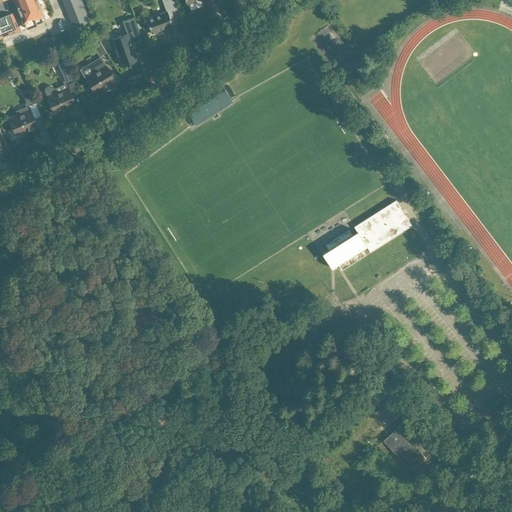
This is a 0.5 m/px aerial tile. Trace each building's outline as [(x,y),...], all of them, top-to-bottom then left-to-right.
[(0,0),(0,30),(23,21),(26,27),(43,20),(40,14),(42,14),(36,0),(0,0)] [(146,19),(148,24),(151,33),(166,28),(169,37),(175,34),(169,17),(179,14),(173,0),(162,0),(166,11),(146,19)] [(126,34),(111,40),(121,66),(136,60),(130,43),(142,39),(134,18),(122,22),(126,34)] [(99,31),(95,33),(99,40),(103,38),(99,31)] [(99,56),(106,52),(99,40),(92,44),(99,56)] [(17,53),(26,58),(28,62),(39,57),(34,46),(17,53)] [(66,84),(74,81),(65,61),(57,64),(66,84)] [(85,77),(87,81),(92,89),(101,85),(102,87),(114,79),(107,67),(95,74),(94,72),(85,77)] [(44,91),(46,96),(52,110),(61,106),(61,108),(74,103),(69,90),(66,91),(64,84),(54,88),(52,86),(51,85),(49,85),(48,85),(46,86),(45,87),(44,88),(44,90),(44,91)] [(224,88),(187,111),(194,123),(231,100),(224,88)] [(28,106),(36,103),(30,90),(22,93),(28,106)] [(8,118),(10,123),(14,132),(23,128),(24,130),(37,125),(31,111),(19,116),(18,114),(8,118)] [(329,249),(324,253),(333,268),(339,265),(342,270),(366,255),(362,249),(367,246),(371,252),(412,225),(396,200),(355,226),(358,232),(353,235),(350,229),(326,244),(329,249)] [(12,383),(3,372),(0,374),(0,389),(1,391),(12,383)] [(361,395),(385,424),(405,407),(381,378),(361,395)] [(405,420),(390,435),(384,440),(399,457),(402,454),(410,463),(418,471),(422,467),(424,469),(426,467),(424,465),(429,460),(427,459),(439,448),(437,446),(438,445),(437,444),(436,445),(435,443),(437,441),(430,433),(429,434),(426,431),(420,436),(405,420)]
